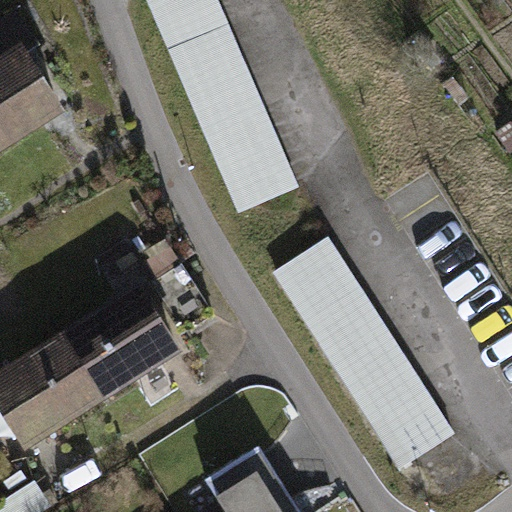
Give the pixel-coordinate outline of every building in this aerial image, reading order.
[(221,0),(147,0),(238,214),(301,187),(221,0)] [(0,60),(1,63),(0,63),(0,155),(65,113),(27,54),(43,44),(19,7),(0,19),(0,60)] [(331,239),(276,275),(403,469),(458,433),(331,239)] [(184,264),(153,283),(183,333),(214,315),(184,264)] [(141,288),(62,337),(104,404),(183,355),(141,288)] [(62,337),(0,375),(0,415),(23,453),(104,404),(62,337)] [(208,481),(226,511),(300,511),(262,449),(208,481)] [(35,480),(0,502),(0,511),(42,511),(52,506),(35,480)]
